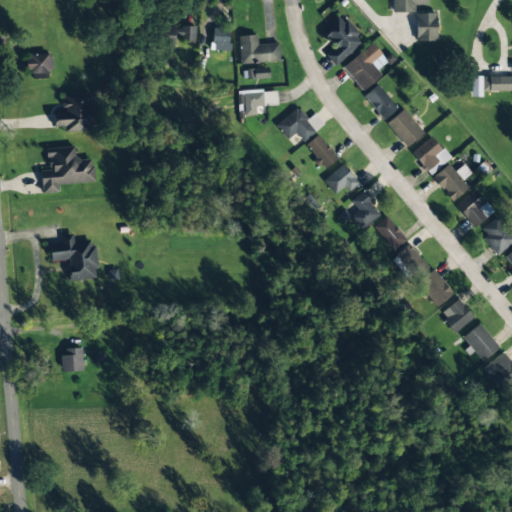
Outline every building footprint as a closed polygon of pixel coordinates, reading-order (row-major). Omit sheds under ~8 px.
[(426,0),(391,0),(392,13),(414,12),(414,5),(427,5),(426,0)] [(415,41),(436,41),(436,13),(415,13),(415,41)] [(325,55),(332,65),(362,45),(342,16),(321,30),(334,48),(325,55)] [(174,45),(174,40),(195,42),(195,27),(181,26),(181,27),(165,26),(165,44),(174,45)] [(228,51),(229,29),(213,28),(212,50),(228,51)] [(240,65),(279,61),(277,43),(257,45),(256,35),(237,37),(240,65)] [(362,91),(381,76),(376,70),(387,62),(371,43),(342,67),(362,91)] [(50,78),(49,54),(26,55),(28,79),(50,78)] [(247,70),(248,80),(268,77),(267,67),(247,70)] [(470,97),(482,97),(482,92),(511,90),(511,76),(470,77),(470,97)] [(363,96),(383,120),(397,108),(376,85),(363,96)] [(255,106),(277,106),(276,90),(237,92),(238,115),(256,114),(255,106)] [(90,131),(89,94),(61,95),(61,110),(52,111),(53,128),(63,128),(63,131),(90,131)] [(307,120),(297,107),(275,125),(287,139),(295,133),(302,142),(323,125),(314,113),(307,120)] [(423,132),(402,109),(385,124),(406,147),(423,132)] [(324,170),(337,158),(316,135),(305,145),(316,158),(314,159),(324,170)] [(430,175),(450,158),(430,136),(411,154),(430,175)] [(41,194),(58,192),(57,185),(94,182),(92,159),(75,160),(74,147),(46,149),(48,170),(39,171),(41,194)] [(450,202),(468,189),(462,180),(468,175),(462,167),(454,173),(448,164),(431,176),(450,202)] [(357,184),(343,165),(322,179),(333,195),(343,188),(346,192),(357,184)] [(493,211),(474,189),(454,206),(473,228),(493,211)] [(350,201),(356,207),(346,216),(360,231),(379,214),(369,204),(373,201),(363,190),(350,201)] [(393,251),(406,240),(385,217),(372,228),(393,251)] [(478,232),(498,254),(511,241),(511,237),(494,217),(478,232)] [(94,278),(93,269),(96,269),(93,240),(73,243),(72,234),(60,235),(61,243),(47,245),(50,262),(67,259),(70,281),(94,278)] [(452,293),(432,270),(431,271),(409,244),(393,257),(435,307),(452,293)] [(511,249),(503,256),(511,267),(511,270),(509,272),(511,276),(511,249)] [(472,320),(460,300),(440,311),(452,332),(472,320)] [(480,362),(498,349),(480,324),(462,336),(480,362)] [(62,372),(81,372),(81,348),(61,349),(62,372)] [(483,367),(500,390),(511,380),(511,364),(502,352),(483,367)]
